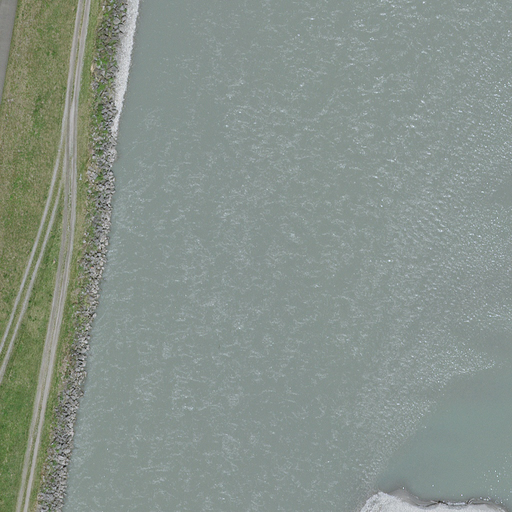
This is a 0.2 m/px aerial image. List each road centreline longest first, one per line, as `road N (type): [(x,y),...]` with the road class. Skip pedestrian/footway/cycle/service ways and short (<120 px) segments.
road 1 (track): [(83,0),(66,145),(0,360)]
road 2 (track): [(22,511),(67,205)]
